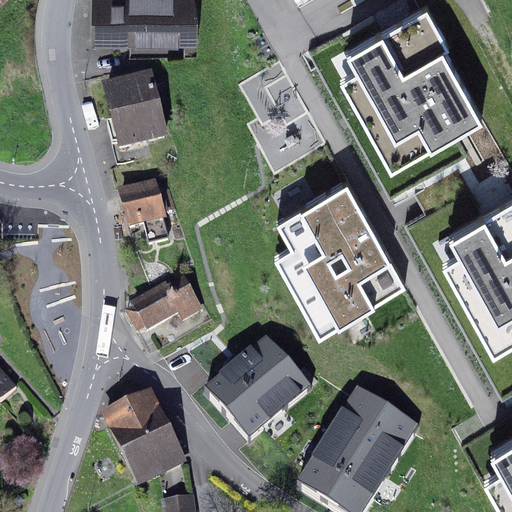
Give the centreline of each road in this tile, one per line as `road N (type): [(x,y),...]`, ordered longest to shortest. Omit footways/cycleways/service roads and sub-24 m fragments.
road 1 (track): [(301,0),(394,109),(433,140),(493,92),(497,46),(475,0)]
road 2 (residential): [(109,348),(149,375),(240,484),(285,511)]
road 3 (residential): [(79,183),(79,151),(56,71),(58,0)]
road 4 (residential): [(49,511),(109,348)]
road 5 (residential): [(109,348),(101,242),(79,183)]
